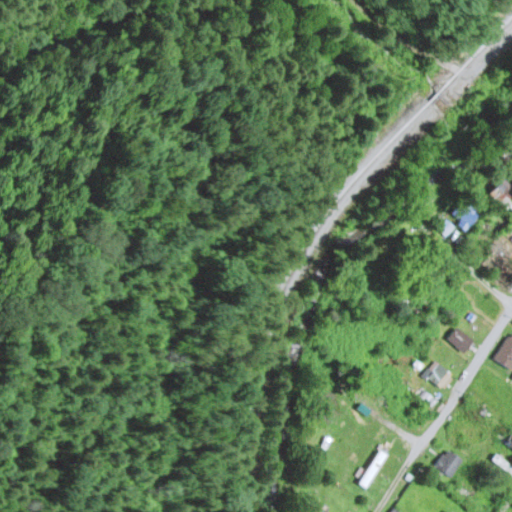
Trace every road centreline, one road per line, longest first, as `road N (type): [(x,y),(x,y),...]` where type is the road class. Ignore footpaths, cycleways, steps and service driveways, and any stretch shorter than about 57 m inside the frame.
road 1 (residential): [(378,504),(511,312)]
road 2 (residential): [(470,73),(422,54),(356,0)]
